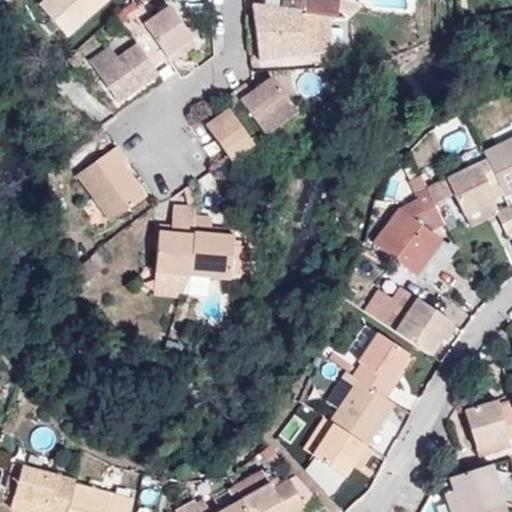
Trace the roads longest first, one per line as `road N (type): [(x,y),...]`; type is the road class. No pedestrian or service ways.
road 1 (residential): [(511,297),(478,333),(373,511)]
road 2 (residential): [(172,160),(145,123),(229,65),(226,0)]
